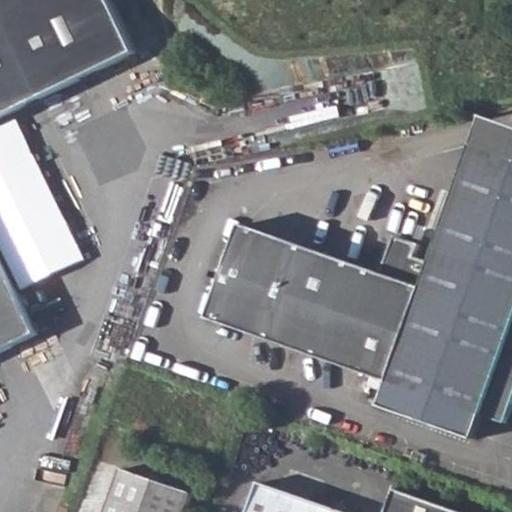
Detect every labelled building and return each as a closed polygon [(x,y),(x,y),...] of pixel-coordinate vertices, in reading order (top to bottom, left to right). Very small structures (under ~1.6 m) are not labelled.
[(0,0),(0,345),(28,332),(0,272),(0,113),(124,54),(97,0),(0,0)] [(462,134),(511,152),(511,119),(473,105),(462,134)] [(472,407),(508,311),(511,312),(511,152),(462,134),(409,277),(235,213),(200,307),(375,372),(472,407)] [(494,416),(511,367),(511,312),(508,311),(472,407),(494,416)] [(472,407),(375,372),(367,395),(463,430),(472,407)] [(115,455),(94,511),(168,511),(181,478),(115,455)] [(342,511),(345,504),(250,471),(235,511),(342,511)] [(466,511),(390,485),(380,511),(466,511)]
